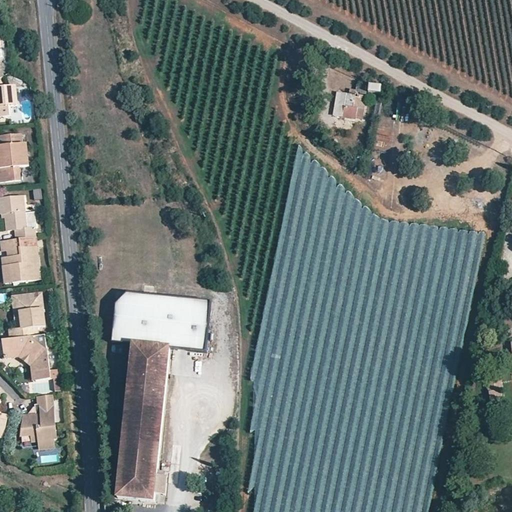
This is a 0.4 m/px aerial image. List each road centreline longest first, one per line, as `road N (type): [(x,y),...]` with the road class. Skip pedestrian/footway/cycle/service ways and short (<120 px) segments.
road 1 (tertiary): [(92,511),(42,0)]
road 2 (track): [(511,137),(253,0)]
